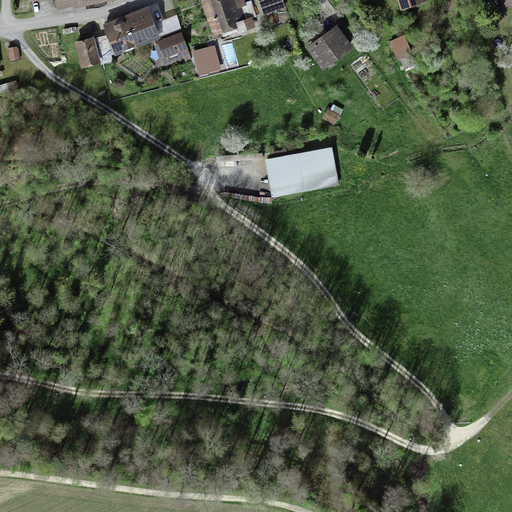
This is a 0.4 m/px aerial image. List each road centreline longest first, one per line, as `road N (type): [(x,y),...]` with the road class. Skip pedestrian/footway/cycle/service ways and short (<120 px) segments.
road 1 (track): [(450,435),(417,373),(279,243),(192,165),(46,70),(8,28)]
road 2 (track): [(0,375),(72,391),(296,406),(420,450),(450,435)]
road 3 (track): [(304,511),(254,499),(0,473)]
road 4 (track): [(0,203),(90,183),(209,188)]
road 5 (residential): [(141,0),(8,28)]
